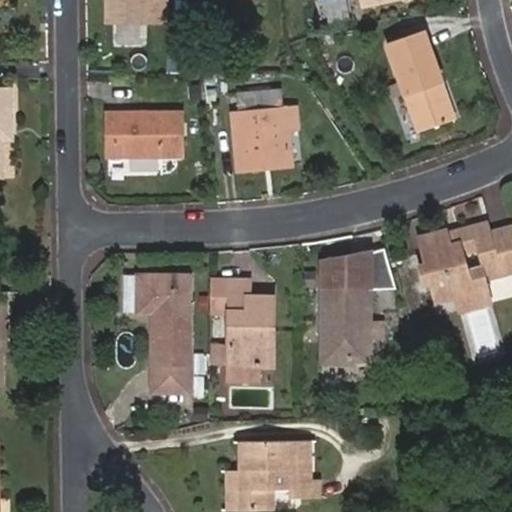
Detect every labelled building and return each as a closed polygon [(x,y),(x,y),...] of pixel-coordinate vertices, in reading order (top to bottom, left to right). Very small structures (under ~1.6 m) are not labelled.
[(107,0),(107,22),(149,23),(149,0),(107,0)] [(387,49),(416,136),(451,124),(422,37),(387,49)] [(2,128),(13,128),(11,90),(0,89),(0,181),(3,182),(2,143),(2,128)] [(287,130),(285,110),(281,111),(280,93),(237,96),(239,115),(233,116),(238,171),(258,170),(258,160),(289,158),(287,130)] [(295,110),(285,110),(287,130),(297,129),(295,110)] [(107,114),(108,142),(124,142),(124,156),(181,156),(181,113),(107,114)] [(13,143),(13,128),(2,128),(2,143),(13,143)] [(124,142),(108,142),(109,156),(124,156),(124,142)] [(258,160),(258,170),(290,168),(289,158),(258,160)] [(471,275),(461,236),(451,239),(448,225),(416,234),(433,301),(453,296),(457,311),(492,301),(486,279),(511,272),(511,221),(489,228),(487,219),(471,224),(484,271),(471,275)] [(368,252),(372,287),(387,286),(383,251),(368,252)] [(321,274),(321,360),(362,360),(362,326),(367,325),(367,290),(354,289),(354,274),(321,274)] [(367,274),(354,274),(354,289),(367,290),(367,274)] [(151,317),(153,370),(191,370),(188,278),(137,279),(138,317),(151,317)] [(209,285),(210,317),(229,317),(230,370),(269,370),(267,323),(272,323),(272,301),(248,301),(248,284),(209,285)] [(9,297),(0,297),(0,357),(10,358),(9,297)] [(362,360),(321,360),(322,367),(368,366),(367,325),(362,326),(362,360)] [(268,489),(275,489),(293,489),(293,499),(320,499),(321,479),(312,480),(311,442),(242,442),(242,469),(229,469),(229,510),(269,510),(268,489)]
